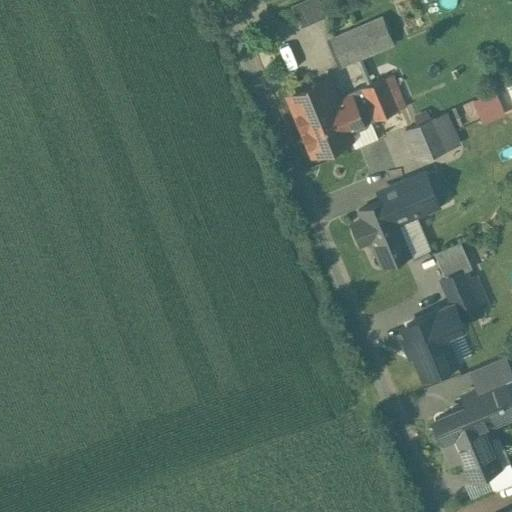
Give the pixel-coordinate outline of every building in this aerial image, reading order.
[(300,0),(297,1),(305,23),(328,15),(322,0),(300,0)] [(370,22),(329,40),(339,65),(380,47),(370,22)] [(347,92),(349,97),(354,110),(361,125),(375,119),(405,106),(392,74),(347,92)] [(290,97),(304,131),(354,110),(349,97),(337,103),(334,96),(334,97),(331,91),(327,89),(325,90),(322,84),(314,81),(310,89),(290,97)] [(485,122),(509,112),(499,88),(475,97),(485,122)] [(474,98),(452,107),(460,126),(482,118),(474,98)] [(361,125),(354,110),(304,131),(313,154),(351,138),(348,130),(361,125)] [(434,116),(405,128),(419,161),(448,149),(434,116)] [(385,198),(359,209),(363,219),(371,238),(382,266),(411,254),(397,221),(393,213),(400,210),(404,218),(445,201),(432,170),(402,183),(407,195),(397,198),(396,196),(388,199),(387,197),(385,198)] [(402,183),(382,191),(385,198),(387,197),(388,199),(396,196),(397,198),(407,195),(402,183)] [(400,210),(393,213),(397,221),(404,218),(400,210)] [(371,238),(363,219),(353,223),(361,242),(371,238)] [(460,241),(434,252),(446,277),(441,279),(446,290),(476,277),(476,276),(467,279),(464,271),(472,268),(460,241)] [(476,277),(446,290),(453,305),(435,313),(444,334),(449,332),(450,334),(453,332),(462,328),(459,319),(488,307),(476,277)] [(435,313),(406,324),(425,368),(453,356),(444,334),(435,313)] [(503,356),(470,370),(478,388),(502,378),(502,379),(511,375),(503,356)] [(478,388),(470,391),(466,400),(468,404),(470,403),(479,424),(481,423),(482,425),(495,419),(497,423),(511,416),(511,403),(502,379),(502,378),(478,388)] [(470,403),(468,404),(435,418),(444,441),(447,439),(455,459),(461,457),(471,479),(500,467),(482,425),(481,423),(479,424),(470,403)]
